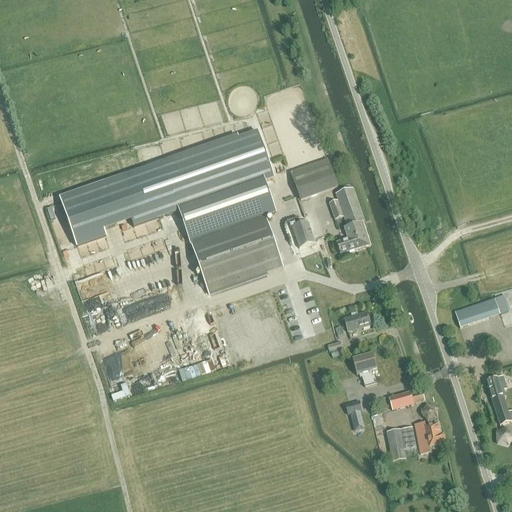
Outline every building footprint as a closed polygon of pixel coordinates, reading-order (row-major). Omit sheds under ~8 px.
[(76,243),(178,207),(210,296),(281,270),(263,221),(277,216),(266,186),(276,183),(258,132),(61,202),(76,243)] [(300,202),(337,189),(327,161),(290,174),(300,202)] [(369,246),(362,224),(364,223),(352,190),(335,196),(337,202),(328,205),(334,222),(343,219),(347,228),(343,229),(348,241),(336,245),(340,256),(369,246)] [(308,223),(291,228),(301,257),(318,252),(308,223)] [(482,305),(454,315),(459,330),(488,321),(482,305)] [(348,334),(371,328),(368,314),(358,318),(357,314),(350,316),(351,319),(344,321),(348,334)] [(327,348),(329,355),(331,355),(332,360),(343,357),(340,344),(327,348)] [(373,374),(377,372),(373,356),(352,362),(357,378),(361,377),(365,389),(377,386),(373,374)] [(499,428),(511,423),(511,413),(508,415),(504,400),(506,399),(504,392),(508,391),(504,378),(497,380),(497,379),(485,383),(499,428)] [(412,405),(424,402),(421,393),(410,396),(409,394),(388,400),(392,413),(413,407),(412,405)] [(359,403),(345,407),(348,417),(350,416),(361,414),(362,414),(363,413),(359,403)] [(437,409),(427,406),(421,415),(428,424),(438,420),(437,409)] [(433,448),(446,445),(444,436),(440,436),(437,425),(424,428),(423,425),(414,427),(420,456),(431,454),(430,449),(433,448)] [(406,461),(406,459),(418,456),(412,429),(387,434),(393,464),(406,461)] [(499,445),(511,441),(511,439),(509,429),(496,433),(499,445)]
